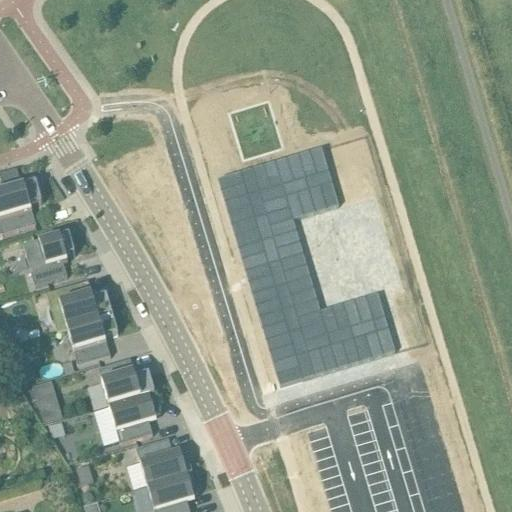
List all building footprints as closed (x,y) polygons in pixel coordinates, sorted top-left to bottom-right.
[(244,176),(218,184),(249,288),(280,392),(286,390),(396,357),(378,299),(321,316),(303,257),(293,225),(339,211),(322,154),(244,176)] [(0,179),(5,197),(0,198),(0,230),(2,239),(37,229),(31,211),(43,207),(37,188),(23,192),(17,173),(0,178),(0,179)] [(70,239),(24,253),(35,291),(68,281),(64,268),(62,263),(67,262),(76,259),(70,239)] [(396,279),(389,281),(393,294),(400,291),(396,279)] [(89,286),(47,298),(58,337),(68,334),(67,333),(113,320),(107,300),(94,304),(89,286)] [(113,320),(67,333),(68,334),(78,370),(111,361),(105,343),(119,339),(113,320)] [(2,332),(0,333),(0,351),(13,347),(8,331),(2,332)] [(0,366),(0,368),(15,392),(36,378),(19,354),(0,366)] [(131,364),(99,374),(110,411),(155,398),(149,379),(136,383),(131,364)] [(52,386),(33,392),(37,406),(56,400),(52,386)] [(155,398),(110,411),(110,412),(120,445),(121,449),(153,439),(149,426),(148,421),(155,419),(161,417),(155,398)] [(62,427),(49,431),(53,443),(66,440),(62,427)] [(169,444),(137,453),(141,468),(148,491),(193,477),(188,458),(182,460),(174,462),(173,457),(169,444)] [(90,471),(77,474),(81,490),(94,486),(90,471)] [(193,477),(148,491),(153,511),(189,511),(187,506),(186,500),(194,498),(199,497),(193,477)]
